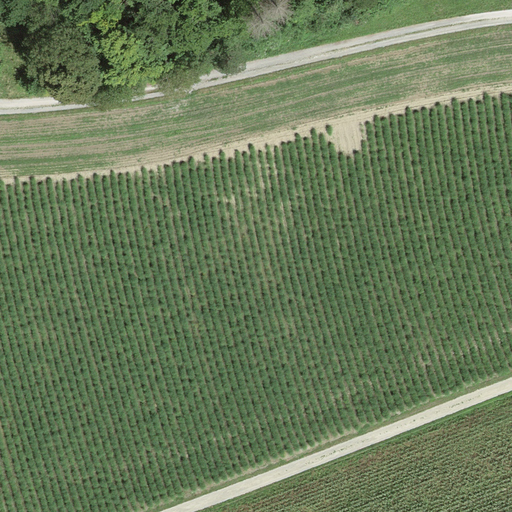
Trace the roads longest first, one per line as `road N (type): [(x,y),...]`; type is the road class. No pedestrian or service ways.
road 1 (track): [(0,107),(85,99),(386,34),(511,17)]
road 2 (track): [(168,511),(511,380)]
